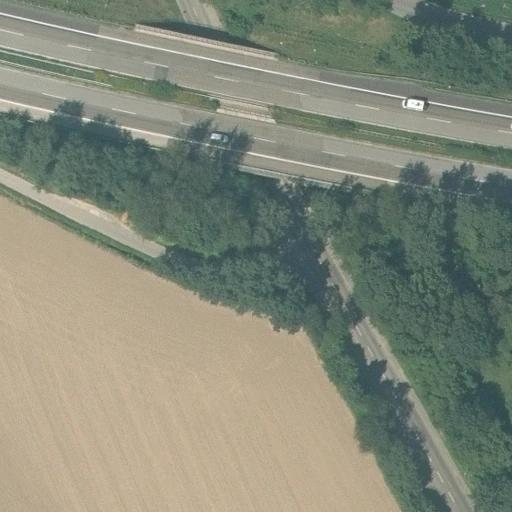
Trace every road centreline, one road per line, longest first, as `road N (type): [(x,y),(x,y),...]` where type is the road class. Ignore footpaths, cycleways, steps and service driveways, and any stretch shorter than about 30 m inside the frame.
road 1 (motorway): [(511,136),(296,97),(0,28)]
road 2 (motorway): [(0,80),(324,154),(511,187)]
road 3 (unclassified): [(0,175),(178,261),(276,272),(319,259)]
road 4 (tertiary): [(319,259),(461,511)]
road 5 (tertiary): [(192,0),(319,259)]
road 6 (unclassified): [(396,0),(452,24),(511,35)]
